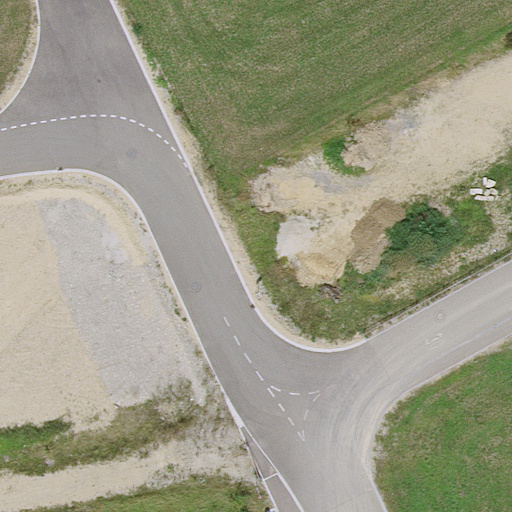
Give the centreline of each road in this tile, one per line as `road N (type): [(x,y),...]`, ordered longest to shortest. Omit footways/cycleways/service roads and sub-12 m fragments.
road 1 (unclassified): [(303,427),(149,111)]
road 2 (unclassified): [(511,295),(303,427)]
road 3 (unclassified): [(149,111),(0,137)]
